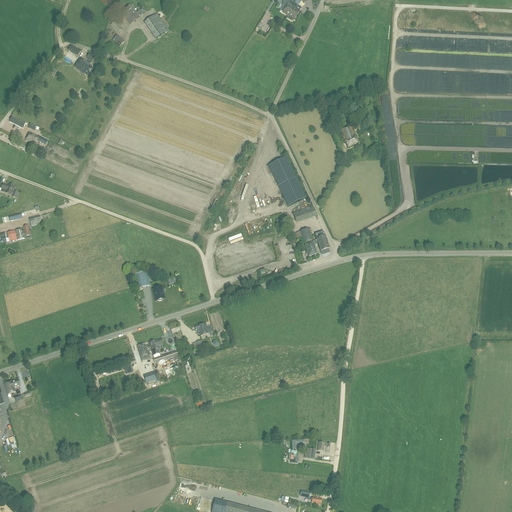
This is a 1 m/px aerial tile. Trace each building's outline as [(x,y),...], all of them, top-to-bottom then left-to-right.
[(291,0),(291,1),(289,0),(285,0),(279,10),(283,12),(283,13),(289,16),(288,18),(292,21),(293,19),(294,20),(299,11),(295,9),(297,5),(298,6),(301,0),(291,0)] [(125,17),(130,25),(140,18),(131,5),(119,12),(123,19),(125,17)] [(157,13),(144,22),(153,36),(155,39),(169,30),(157,13)] [(116,20),(110,25),(116,35),(123,30),(116,20)] [(124,42),(118,35),(112,40),(118,47),(124,42)] [(80,51),(71,45),(67,50),(77,56),(80,51)] [(89,64),(91,62),(94,58),(89,54),(86,58),(89,60),(87,63),(81,58),(74,67),(83,74),(83,73),(87,76),(93,68),(90,65),(89,64)] [(26,124),(20,121),(12,117),(9,122),(23,129),(26,124)] [(355,136),(351,126),(340,130),(345,141),(348,148),(358,143),(355,136)] [(30,133),(25,141),(29,142),(35,144),(36,141),(46,145),(48,141),(39,136),(38,137),(30,133)] [(27,144),(21,141),(20,145),(31,151),(33,147),(27,144)] [(286,204),(288,207),(306,198),(305,198),(286,158),(268,166),(286,204)] [(14,186),(8,184),(8,186),(3,184),(2,185),(1,185),(0,188),(1,188),(6,190),(5,193),(11,195),(13,191),(14,191),(12,197),(16,199),(18,192),(14,191),(16,187),(14,186)] [(296,223),(317,216),(312,206),(293,213),(296,223)] [(30,222),(30,224),(35,223),(41,222),(39,216),(36,217),(29,219),(30,222)] [(287,223),(285,217),(276,221),(278,226),(287,223)] [(17,241),(17,240),(24,239),(23,235),(26,234),(26,236),(29,235),(27,226),(23,227),(24,229),(22,229),(15,231),(7,233),(7,235),(9,243),(17,241)] [(274,237),(279,236),(276,227),(255,232),(256,235),(260,234),(261,239),(256,240),(257,243),(262,241),(267,240),(268,242),(275,240),(274,237)] [(308,242),(312,240),(313,240),(309,228),(299,232),(303,243),(308,242)] [(298,245),(303,243),(299,232),(294,234),(298,245)] [(325,237),(323,233),(322,233),(315,236),(316,240),(318,245),(320,252),(329,249),(325,237)] [(312,241),(312,240),(308,242),(309,245),(304,246),(308,257),(317,254),(314,246),(318,245),(316,240),(312,241)] [(135,274),(138,289),(150,286),(147,272),(135,274)] [(162,287),(152,289),(153,294),(154,294),(156,301),(158,301),(159,301),(162,301),(162,300),(164,299),(162,292),(163,292),(162,287)] [(194,327),(195,331),(197,330),(198,330),(199,332),(200,336),(208,333),(208,332),(209,331),(211,336),(214,335),(212,330),(211,328),(210,326),(206,327),(205,323),(197,326),(194,327)] [(153,356),(160,354),(157,347),(162,345),(161,339),(148,343),(149,345),(146,346),(145,344),(137,347),(140,357),(148,354),(147,350),(150,348),(153,356)] [(177,351),(153,358),(155,364),(179,356),(177,351)] [(136,363),(135,360),(130,361),(131,365),(132,364),(134,370),(138,368),(136,363)] [(133,372),(131,364),(123,367),(126,374),(133,372)] [(159,379),(159,378),(157,372),(146,375),(149,382),(159,379)] [(11,382),(12,387),(9,388),(10,389),(10,390),(12,389),(12,390),(15,389),(14,387),(20,386),(18,380),(12,382),(11,382)] [(7,395),(15,392),(15,389),(12,390),(12,389),(10,390),(10,389),(9,388),(12,387),(11,382),(4,384),(7,395)] [(291,441),(292,449),(297,449),(296,445),(300,445),(300,447),(305,446),(304,440),(291,441)] [(327,447),(330,447),(330,444),(327,443),(327,444),(325,444),(325,443),(318,443),(317,451),(324,451),(325,446),(327,447)] [(307,448),(303,448),(303,453),(305,454),(304,457),(310,458),(315,459),(316,449),(311,449),(307,448)] [(306,499),(312,501),(311,504),(320,505),(321,498),(313,497),(312,498),(309,498),(310,492),(301,491),(300,497),(306,498),(306,499)] [(269,511),(225,502),(222,511),(269,511)] [(287,503),(285,511),(289,511),(291,511),(293,505),(287,503)]
